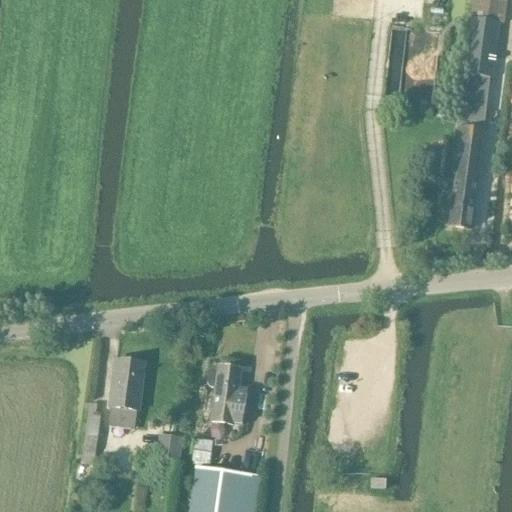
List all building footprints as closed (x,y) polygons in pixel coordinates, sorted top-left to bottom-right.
[(447,130),(444,154),(454,154),(450,180),(454,180),(447,228),(469,231),(489,80),(491,81),(498,25),(504,26),(506,0),(472,0),(470,21),(462,77),(464,77),(457,131),(447,130)] [(110,410),(108,427),(133,430),(135,413),(136,413),(141,366),(115,362),(110,410)] [(209,372),(207,388),(214,389),(210,423),(232,426),(240,427),(244,392),(236,391),(239,373),(217,370),(217,374),(209,372)] [(159,437),(156,461),(179,464),(182,439),(159,437)] [(244,511),(249,479),(197,472),(191,511),(244,511)]
